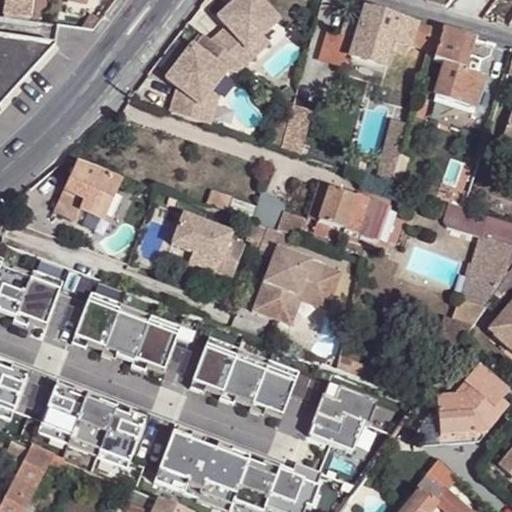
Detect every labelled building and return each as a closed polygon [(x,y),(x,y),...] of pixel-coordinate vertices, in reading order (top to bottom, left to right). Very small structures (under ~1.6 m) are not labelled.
[(6,0),(4,14),(31,18),(33,0),(6,0)] [(224,29),(210,43),(242,69),(253,59),(245,51),(262,35),(276,21),(256,0),(236,0),(215,20),(224,29)] [(430,0),(428,4),(445,9),(452,0),(430,0)] [(211,11),(196,16),(203,35),(218,29),(211,11)] [(415,26),(361,11),(358,24),(355,32),(381,40),(394,43),(409,48),(409,46),(415,26)] [(355,32),(358,24),(346,20),(341,40),(352,43),(355,32)] [(428,30),(415,26),(409,46),(423,50),(428,30)] [(442,33),(428,30),(423,50),(426,52),(436,54),(442,33)] [(355,32),(352,43),(348,59),(349,60),(374,67),(381,40),(355,32)] [(474,43),(442,33),(436,54),(433,63),(444,66),(433,99),(472,112),(481,80),(472,76),(464,74),(468,62),(474,43)] [(245,51),(253,59),(270,42),(262,35),(245,51)] [(341,40),(326,35),(319,62),(346,69),(349,60),(348,59),(352,43),(341,40)] [(168,114),(208,127),(216,100),(209,95),(225,74),(237,73),(242,69),(210,43),(202,37),(193,49),(191,48),(164,82),(176,90),(168,114)] [(0,115),(59,51),(57,48),(0,39),(0,115)] [(394,43),(381,40),(374,67),(386,71),(394,43)] [(476,65),(468,62),(464,74),(472,76),(476,65)] [(407,124),(409,112),(399,109),(396,120),(407,124)] [(511,112),(501,147),(511,150),(511,112)] [(397,157),(401,140),(389,137),(385,153),(397,157)] [(75,168),(64,194),(84,203),(80,211),(102,221),(117,185),(75,168)] [(308,221),(317,224),(328,191),(319,188),(308,221)] [(317,224),(329,228),(345,233),(346,234),(357,201),(355,200),(328,191),(317,224)] [(84,203),(64,194),(56,211),(76,220),(80,211),(84,203)] [(204,209),(227,218),(232,202),(209,194),(204,209)] [(281,215),(285,205),(259,196),(254,211),(250,224),(297,241),(303,222),(281,215)] [(511,219),(511,203),(489,196),(484,209),(511,219)] [(346,234),(345,233),(344,236),(377,246),(388,209),(356,199),(355,200),(357,201),(346,234)] [(227,218),(250,226),(250,224),(254,211),(232,202),(227,218)] [(0,213),(0,217),(8,220),(14,213),(9,206),(0,213)] [(463,210),(448,206),(443,223),(446,230),(480,241),(459,299),(457,298),(450,321),(442,319),(433,347),(451,354),(463,336),(464,334),(470,325),(483,307),(488,301),(493,294),(502,281),(511,268),(511,226),(487,218),(463,210)] [(216,269),(212,279),(228,285),(242,252),(228,247),(231,240),(181,220),(170,250),(201,263),(216,269)] [(326,238),(329,228),(317,224),(314,234),(326,238)] [(285,255),(289,240),(267,232),(257,255),(271,261),(252,316),(277,326),(284,306),(310,294),(330,301),(340,274),(285,255)] [(47,263),(14,250),(11,257),(29,264),(28,268),(43,273),(47,263)] [(106,285),(47,263),(43,273),(41,278),(57,284),(48,310),(64,316),(90,326),(91,325),(99,303),(106,285)] [(197,272),(212,279),(216,269),(201,263),(197,272)] [(511,268),(502,281),(493,294),(500,301),(511,288),(511,268)] [(0,297),(62,323),(64,316),(48,310),(57,284),(41,278),(40,281),(9,269),(0,292),(0,297)] [(114,288),(106,285),(99,303),(108,306),(114,288)] [(326,315),(330,301),(310,294),(284,306),(277,326),(289,331),(299,306),(326,315)] [(511,357),(511,300),(496,319),(502,324),(489,337),(511,357)] [(99,303),(91,325),(107,331),(115,308),(108,306),(99,303)] [(229,353),(199,341),(186,371),(216,383),(229,353)] [(340,361),(335,373),(349,378),(360,382),(364,371),(340,361)] [(332,372),(320,367),(314,383),(331,389),(327,399),(339,404),(349,378),(335,373),(332,372)] [(444,434),(445,442),(471,438),(474,431),(486,436),(497,423),(492,420),(491,415),(498,407),(507,397),(477,371),(464,385),(470,390),(461,400),(432,405),(429,406),(427,410),(426,412),(430,436),(444,434)] [(360,382),(349,378),(339,404),(356,409),(365,385),(360,382)] [(417,405),(404,399),(398,415),(407,419),(417,405)] [(506,414),(498,407),(491,415),(492,420),(497,423),(506,414)] [(419,446),(445,442),(444,434),(430,436),(426,412),(423,413),(416,427),(419,446)] [(46,457),(26,448),(1,501),(0,503),(0,511),(19,511),(30,491),(44,462),(46,457)] [(511,449),(495,469),(511,484),(511,449)] [(56,461),(46,457),(44,462),(54,466),(56,461)] [(432,511),(436,508),(440,511),(466,511),(445,494),(455,481),(435,464),(421,481),(425,484),(401,511),(432,511)] [(19,511),(29,511),(31,510),(29,509),(37,495),(30,491),(19,511)] [(176,511),(155,503),(154,504),(128,493),(123,505),(109,499),(104,502),(102,508),(103,511),(176,511)]
